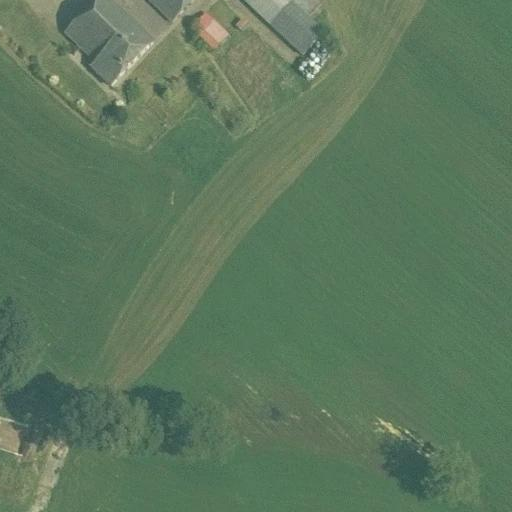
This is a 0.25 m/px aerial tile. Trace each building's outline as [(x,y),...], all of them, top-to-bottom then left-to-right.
[(111,89),(154,44),(108,0),(98,0),(64,35),(94,64),(90,69),(111,89)] [(145,0),(170,24),(193,0),(145,0)] [(287,0),(239,0),(301,58),(324,34),(287,0)] [(213,53),(228,37),(206,14),(190,30),(213,53)] [(278,144),(305,124),(293,108),(266,127),(278,144)] [(20,498),(36,504),(43,483),(27,478),(20,498)]
